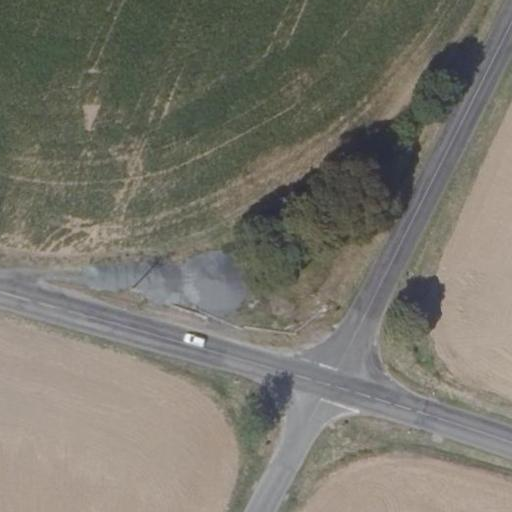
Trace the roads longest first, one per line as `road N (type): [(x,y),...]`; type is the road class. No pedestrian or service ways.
road 1 (tertiary): [(511,36),(330,383)]
road 2 (tertiary): [(330,383),(0,295)]
road 3 (secondary): [(511,440),(330,383)]
road 4 (unclassified): [(330,383),(270,511)]
